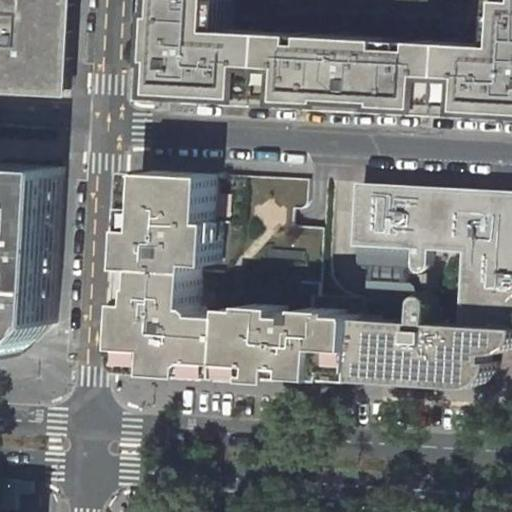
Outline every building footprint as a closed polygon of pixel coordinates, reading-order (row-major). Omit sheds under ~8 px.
[(165,0),(162,58),(173,59),(171,97),(281,103),(301,104),(349,106),(349,104),(384,105),(384,108),(454,112),(511,115),(511,0),(506,0),(506,2),(511,2),(511,44),(504,44),(458,42),(439,41),(429,40),(429,48),(396,47),(396,38),(371,37),(321,35),(320,43),(310,42),(311,34),(301,33),(283,32),(235,30),(226,29),(228,0),(165,0)] [(235,30),(236,0),(228,0),(226,29),(235,30)] [(75,4),(0,1),(0,85),(71,88),(75,4)] [(320,43),(321,35),(311,34),(310,42),(320,43)] [(429,48),(429,40),(396,38),(396,47),(429,48)] [(173,59),(162,58),(160,97),(171,97),(173,59)] [(58,324),(67,166),(0,162),(0,355),(22,357),(58,324)] [(137,170),(132,247),(127,343),(137,343),(136,356),(150,367),(193,369),(194,359),(266,363),(265,373),(286,374),(287,364),(301,365),(300,375),(336,377),(336,367),(365,369),(367,317),(368,314),(349,313),(349,309),(313,307),(313,309),(304,309),(304,313),(280,313),(273,304),(255,303),(255,307),(235,306),(235,314),(207,312),(207,310),(202,305),(197,305),(201,255),(234,257),(236,241),(221,238),(224,174),(137,170)] [(467,322),(511,325),(511,190),(428,186),(427,196),(422,196),(415,196),(416,185),(365,182),(360,257),(361,261),(363,264),(366,267),(368,268),(369,268),(369,282),(368,301),(419,304),(420,289),(418,285),(415,281),(412,280),(413,247),(420,247),(419,264),(421,269),(424,271),(428,271),(432,269),(434,266),(436,248),(471,250),(467,322)] [(428,186),(416,185),(415,196),(422,196),(427,196),(428,186)] [(305,251),(270,249),(270,257),(304,260),(305,251)] [(458,277),(443,276),(443,283),(457,284),(458,277)] [(322,283),(302,282),(302,293),(322,293),(322,283)] [(365,369),(364,379),(398,381),(484,386),(495,379),(500,373),(503,361),(498,360),(498,353),(508,352),(511,350),(511,325),(467,322),(441,321),(442,300),(441,296),(438,294),(434,293),(430,294),(427,297),(426,300),(425,320),(367,317),(365,369)] [(137,343),(127,343),(125,365),(150,367),(136,356),(137,343)] [(194,359),(193,369),(265,373),(266,363),(194,359)] [(287,364),(286,374),(300,375),(301,365),(287,364)] [(336,367),(336,377),(364,379),(365,369),(336,367)]
